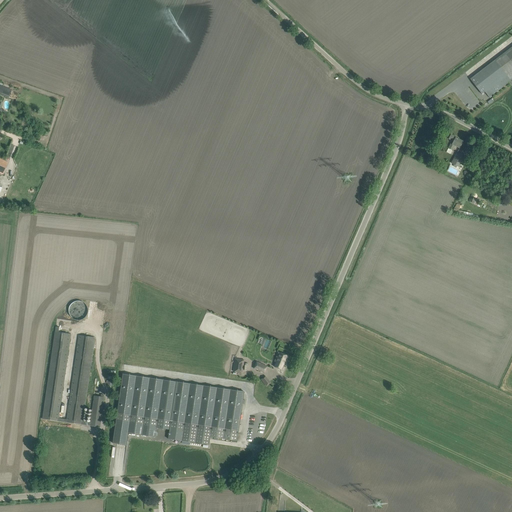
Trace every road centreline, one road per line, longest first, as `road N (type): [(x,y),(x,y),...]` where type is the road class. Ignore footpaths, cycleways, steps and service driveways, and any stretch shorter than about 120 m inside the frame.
road 1 (unclassified): [(0,498),(203,482),(256,456),(276,430),(333,297),(394,152),(406,103)]
road 2 (unclassified): [(406,103),(357,83),(265,0)]
